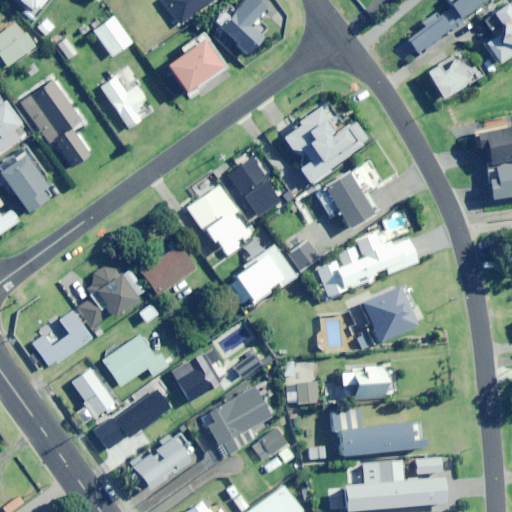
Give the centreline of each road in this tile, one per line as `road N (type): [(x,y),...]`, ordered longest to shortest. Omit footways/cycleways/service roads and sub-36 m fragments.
road 1 (residential): [(493,511),(468,262),(429,169),(338,31)]
road 2 (residential): [(0,280),(338,31)]
road 3 (tertiary): [(0,370),(100,511)]
